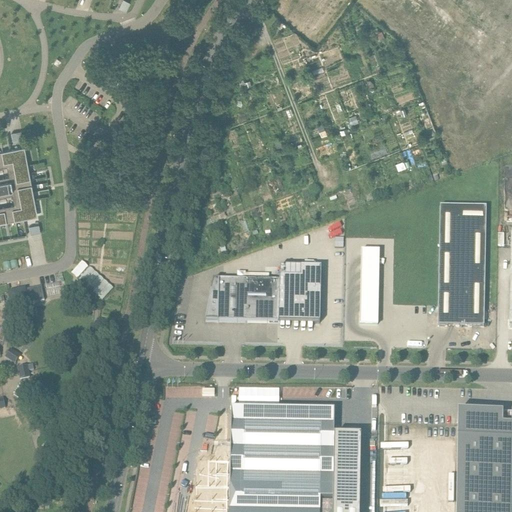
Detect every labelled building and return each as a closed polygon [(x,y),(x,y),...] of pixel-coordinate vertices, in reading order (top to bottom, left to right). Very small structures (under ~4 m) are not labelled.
[(130,4),(123,0),(119,9),(126,13),(130,4)] [(0,188),(31,183),(28,165),(25,148),(20,149),(0,152),(0,188)] [(94,167),(90,173),(108,184),(115,172),(103,165),(97,161),(96,162),(94,167)] [(31,183),(0,188),(0,224),(34,218),(38,218),(34,200),(31,183)] [(484,327),(484,305),(486,207),(440,206),(437,326),(450,327),(477,327),(484,327)] [(364,253),(362,313),(380,313),(382,253),(364,253)] [(79,278),(103,300),(114,288),(83,260),(72,272),(78,278),(79,278)] [(278,282),(213,281),(211,291),(217,292),(217,311),(207,311),(205,322),(277,323),(278,302),(277,302),(277,293),(278,293),(278,282)] [(17,292),(10,293),(13,307),(27,304),(44,301),(43,298),(41,287),(24,290),(17,292)] [(362,313),(362,325),(380,325),(380,313),(362,313)] [(5,357),(15,364),(20,356),(10,349),(5,357)] [(20,379),(30,377),(27,366),(17,368),(20,379)] [(13,394),(21,400),(27,389),(19,384),(13,394)] [(358,511),(360,437),(334,436),(334,411),(230,409),(229,480),(228,511),(358,511)] [(511,511),(511,413),(457,413),(455,511),(511,511)]
